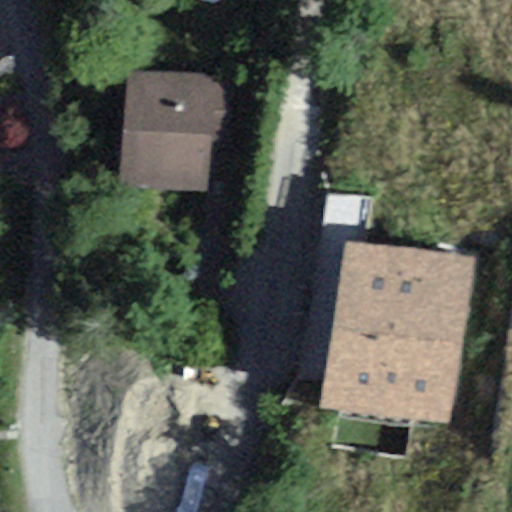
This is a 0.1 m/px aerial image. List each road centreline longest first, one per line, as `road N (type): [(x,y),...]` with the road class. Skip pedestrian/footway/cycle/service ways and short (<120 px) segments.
road 1 (residential): [(226,511),(254,406),(320,0)]
road 2 (residential): [(22,0),(49,110),(57,511)]
